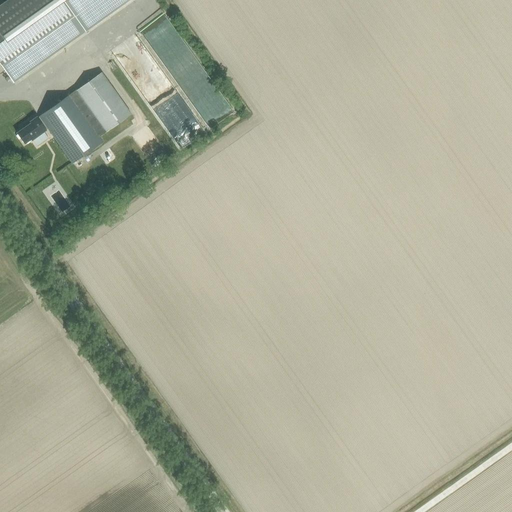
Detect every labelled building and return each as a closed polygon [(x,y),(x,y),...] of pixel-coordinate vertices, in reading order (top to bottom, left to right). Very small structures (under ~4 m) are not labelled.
[(8,0),(0,6),(0,65),(9,77),(116,0),(8,0)] [(121,66),(136,50),(118,33),(112,40),(110,37),(100,47),(121,66)] [(137,72),(145,64),(137,55),(129,63),(137,72)] [(47,130),(48,131),(72,164),(102,142),(99,137),(130,115),(100,73),(38,118),(47,130)] [(132,88),(138,100),(166,88),(160,75),(132,88)] [(149,103),(153,111),(174,99),(169,92),(149,103)] [(159,116),(163,124),(184,111),(180,104),(159,116)] [(47,130),(38,118),(37,119),(36,118),(29,123),(30,124),(16,134),(24,145),(30,141),(31,142),(47,130)]
